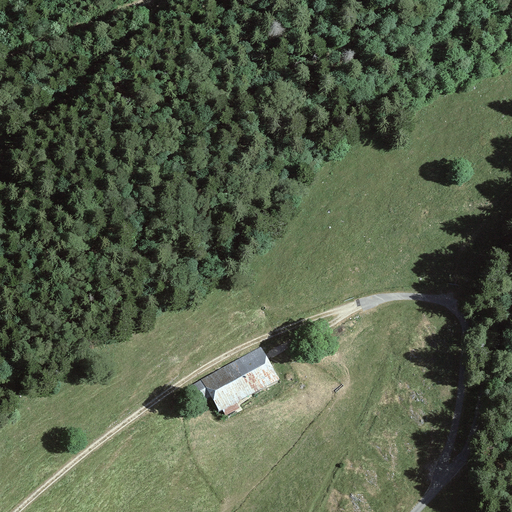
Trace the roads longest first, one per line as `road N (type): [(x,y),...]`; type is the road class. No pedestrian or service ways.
road 1 (track): [(360,304),(253,343),(184,383),(18,511)]
road 2 (track): [(171,0),(0,156)]
road 3 (unclassified): [(448,304),(465,331),(443,482)]
road 4 (unclassified): [(511,314),(468,447),(443,482)]
road 5 (track): [(511,198),(469,244),(448,304)]
